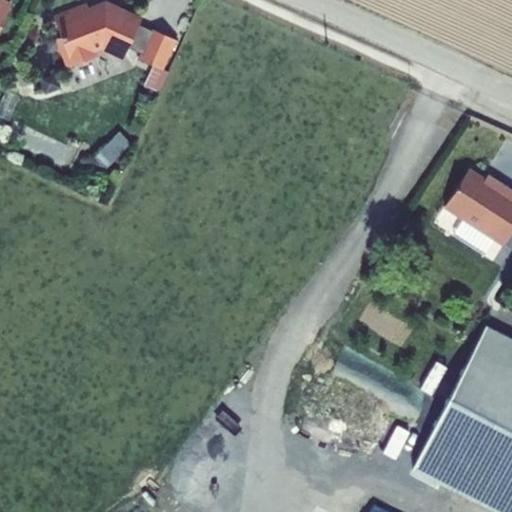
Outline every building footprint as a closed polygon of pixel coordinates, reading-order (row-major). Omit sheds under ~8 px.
[(0,50),(18,12),(0,4),(0,50)] [(100,52),(113,47),(116,53),(124,57),(130,54),(134,56),(136,49),(146,25),(147,22),(112,8),(97,14),(94,5),(61,20),(70,40),(67,42),(79,70),(103,59),(100,52)] [(136,49),(149,54),(159,30),(146,25),(136,49)] [(147,59),(173,69),(185,39),(160,29),(159,30),(149,54),(147,59)] [(509,196),(475,175),(450,215),(511,253),(511,193),(509,196)] [(511,364),(511,333),(488,321),(475,346),(511,364)] [(511,364),(475,346),(424,445),(511,490),(511,364)] [(414,465),(506,511),(511,511),(511,490),(424,445),(414,465)]
